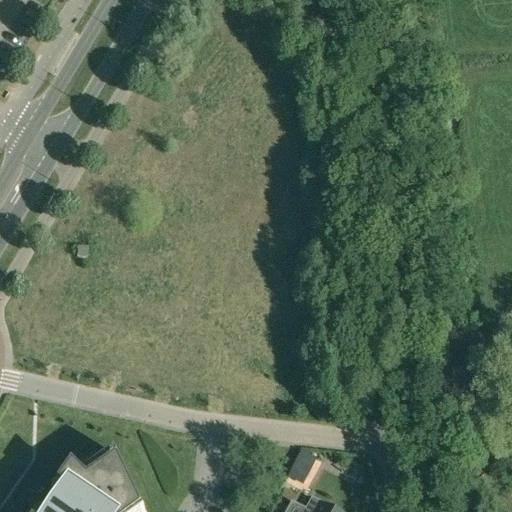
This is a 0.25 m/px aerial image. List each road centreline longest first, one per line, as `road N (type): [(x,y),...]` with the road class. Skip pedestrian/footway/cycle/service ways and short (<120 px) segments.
road 1 (residential): [(0,378),(190,419),(390,444),(402,511)]
road 2 (tertiary): [(0,238),(146,0)]
road 3 (tertiary): [(110,0),(0,184)]
